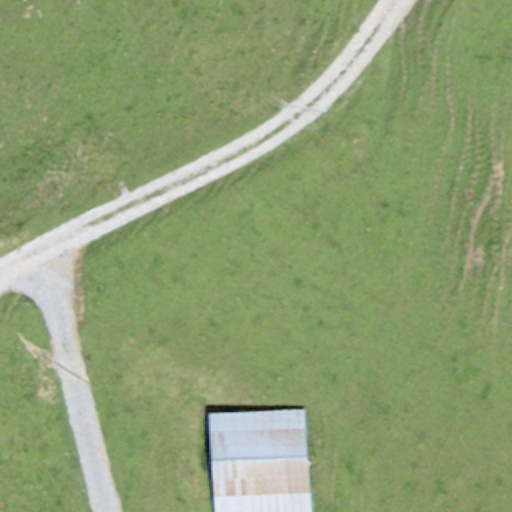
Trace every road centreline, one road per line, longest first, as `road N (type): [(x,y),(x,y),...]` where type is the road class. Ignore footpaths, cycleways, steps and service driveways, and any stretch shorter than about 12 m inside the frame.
road 1 (track): [(0,273),(300,113),(396,0)]
road 2 (track): [(106,511),(59,309),(47,285),(2,271)]
